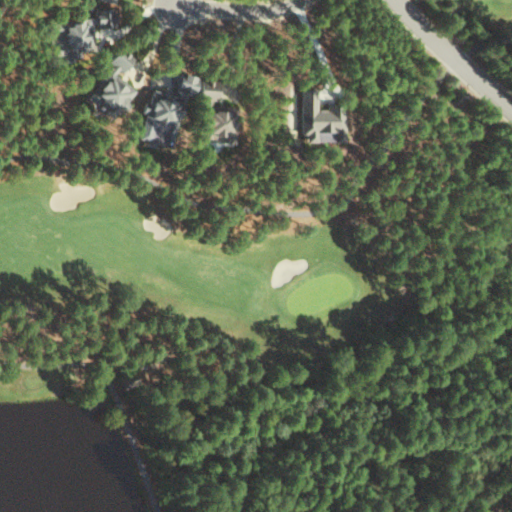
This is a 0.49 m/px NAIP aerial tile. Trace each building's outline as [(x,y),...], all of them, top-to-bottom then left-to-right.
[(113,25),(111,6),(90,9),(93,27),(113,25)] [(91,47),(88,16),(65,18),(65,21),(46,23),(50,55),(60,54),(61,59),(81,57),(80,48),(91,47)] [(130,57),(115,46),(104,61),(109,65),(84,97),(94,105),(97,102),(114,116),(134,89),(116,75),(130,57)] [(189,95),(195,77),(177,72),(172,90),(189,95)] [(213,80),(196,79),(195,97),(202,97),(201,110),(204,110),(202,131),(200,131),(199,140),(228,142),(231,106),(212,104),(213,80)] [(343,105),(326,104),(326,108),(315,108),(315,88),(300,87),(299,140),(342,141),(343,105)] [(171,95),(150,90),(147,102),(141,101),(139,112),(143,113),(140,123),(174,131),(180,106),(169,103),(171,95)]
